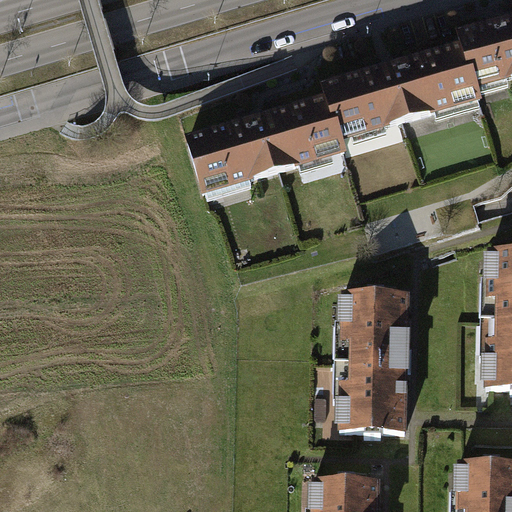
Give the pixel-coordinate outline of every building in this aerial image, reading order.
[(511,83),(511,28),(464,40),(466,49),(477,92),(511,83)] [(328,103),(340,146),(481,106),(477,92),(466,49),(324,89),(328,103)] [(187,146),(204,199),(344,157),(340,146),(328,103),(187,146)] [(511,254),(490,254),(486,394),(511,394),(511,254)] [(347,300),(342,439),(403,441),(407,302),(347,300)] [(511,511),(511,469),(460,468),(458,511),(511,511)] [(315,486),(313,511),(381,511),(382,488),(315,486)]
